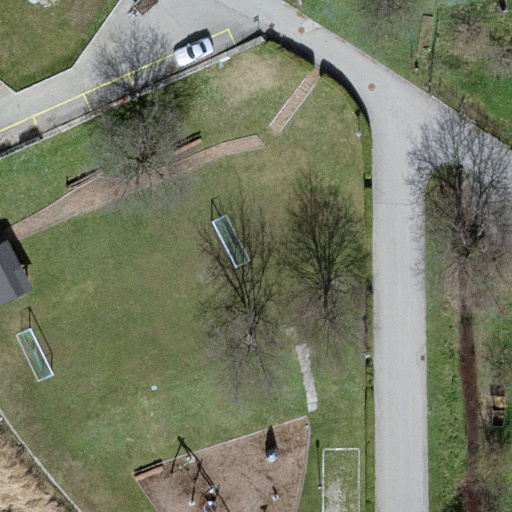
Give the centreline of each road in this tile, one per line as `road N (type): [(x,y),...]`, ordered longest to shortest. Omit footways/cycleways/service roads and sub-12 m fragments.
road 1 (residential): [(357,76),(386,200),(397,511)]
road 2 (residential): [(511,175),(357,76)]
road 3 (residential): [(357,76),(198,0)]
